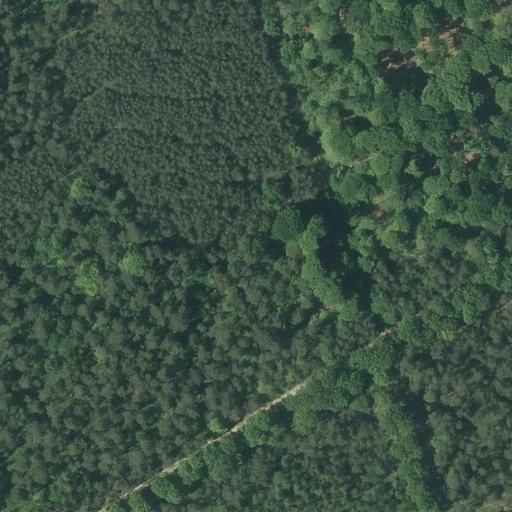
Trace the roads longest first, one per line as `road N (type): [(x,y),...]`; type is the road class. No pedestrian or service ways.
road 1 (track): [(255,0),(449,511)]
road 2 (track): [(96,511),(511,244)]
